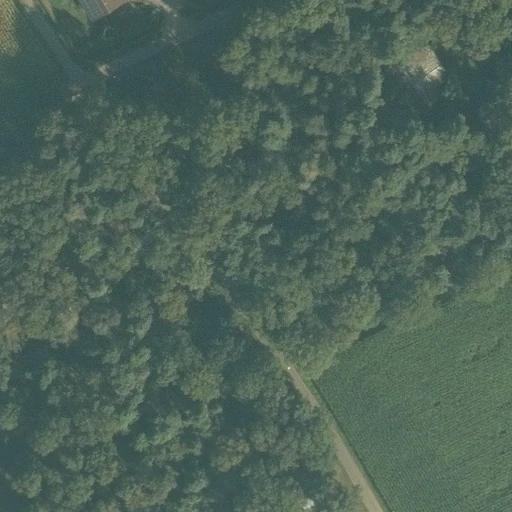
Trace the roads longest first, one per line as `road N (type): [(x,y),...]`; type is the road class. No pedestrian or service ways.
road 1 (unclassified): [(83,86),(301,377),(379,511)]
road 2 (unclassified): [(83,86),(267,0)]
